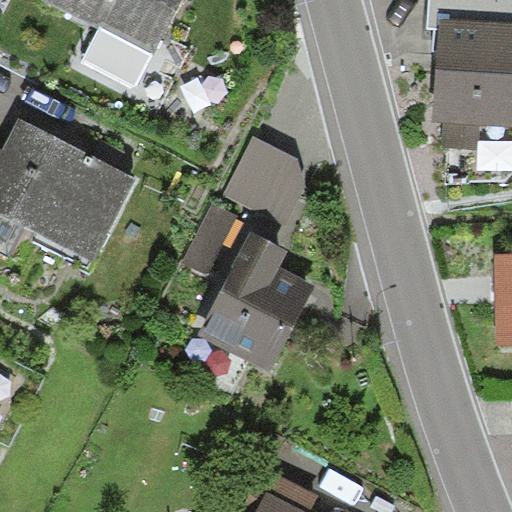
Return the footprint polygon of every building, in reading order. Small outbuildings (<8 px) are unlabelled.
[(44,0),(100,29),(79,68),(133,96),(183,0),(44,0)] [(511,0),(431,0),(428,59),(441,60),(437,124),(448,124),(447,145),(479,147),(480,127),(511,129),(511,0)] [(0,154),(0,249),(12,256),(23,234),(86,267),(130,182),(81,156),(18,124),(2,155),(0,154)] [(255,140),(224,197),(284,228),(304,189),(299,164),(255,140)] [(214,205),(182,266),(208,279),(240,218),(214,205)] [(317,287),(281,268),(290,251),(277,245),(252,231),(199,333),(274,371),(317,287)] [(511,257),(497,258),(498,298),(499,349),(511,348),(511,257)] [(320,500),(265,470),(247,505),(261,511),(260,511),(312,511),(314,510),(320,500)]
